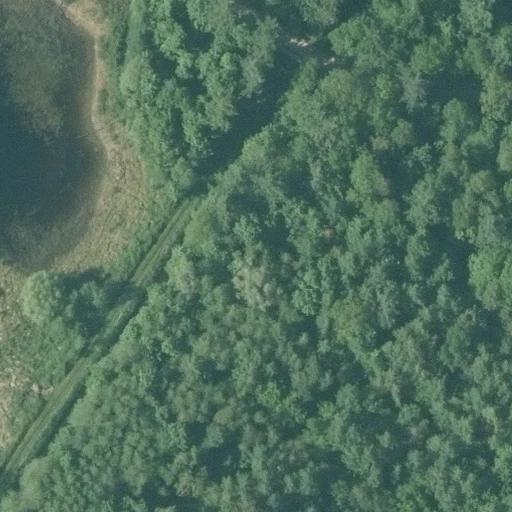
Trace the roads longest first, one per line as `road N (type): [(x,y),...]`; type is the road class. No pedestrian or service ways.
road 1 (track): [(299,43),(0,485)]
road 2 (track): [(238,0),(337,68),(370,81),(405,89),(511,85)]
